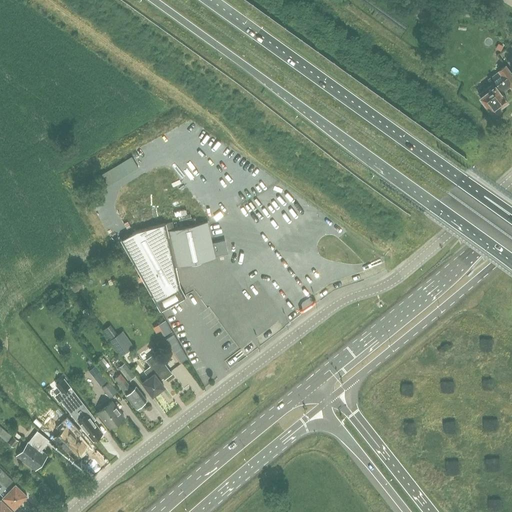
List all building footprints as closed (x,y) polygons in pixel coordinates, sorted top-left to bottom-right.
[(432,21),(434,13),(433,13),(435,6),(425,4),(422,13),(421,13),(420,18),(432,21)] [(492,113),(493,112),(495,114),(500,110),(499,108),(500,107),(499,106),(506,100),(501,94),(499,92),(509,85),(510,87),(511,85),(511,76),(504,66),(498,71),(498,72),(487,80),(492,87),(479,96),(492,113)] [(235,187),(260,229),(287,212),(262,170),(235,187)] [(227,172),(222,188),(228,190),(232,174),(227,172)] [(240,212),(227,220),(251,259),(258,255),(237,220),(242,217),(240,212)] [(299,219),(289,225),(290,227),(283,231),(295,253),(313,243),(299,219)] [(175,267),(215,258),(208,226),(207,222),(174,229),(172,221),(164,223),(137,231),(120,240),(160,311),(186,297),(180,286),(175,267)] [(317,238),(321,251),(332,247),(328,235),(317,238)] [(165,310),(161,312),(165,320),(170,318),(165,310)] [(121,356),(130,349),(133,347),(121,331),(109,341),(121,356)] [(177,341),(173,334),(166,339),(170,345),(177,341)] [(155,395),(158,392),(157,391),(164,386),(157,378),(166,372),(162,367),(152,355),(146,360),(151,366),(145,371),(150,377),(143,382),(152,395),(154,394),(155,395)] [(103,358),(98,362),(104,369),(109,366),(103,358)] [(129,380),(135,376),(125,362),(119,367),(129,380)] [(100,371),(93,376),(100,386),(107,380),(100,371)] [(132,389),(120,374),(115,377),(127,393),(125,395),(135,408),(146,400),(136,386),(132,389)] [(69,385),(64,378),(60,381),(65,388),(69,385)] [(110,397),(117,391),(109,381),(101,387),(110,397)] [(77,414),(85,409),(76,395),(68,401),(77,414)] [(110,428),(124,417),(111,401),(97,412),(110,428)] [(88,424),(81,416),(77,419),(94,440),(97,437),(98,439),(102,435),(101,434),(102,433),(93,421),(88,424)] [(0,436),(6,442),(11,435),(0,425),(0,436)] [(63,442),(71,452),(77,447),(72,441),(78,437),(70,427),(62,434),(66,439),(63,442)] [(29,441),(16,456),(34,470),(46,454),(38,448),(40,445),(42,446),(47,439),(37,431),(29,441)] [(14,447),(18,441),(13,436),(8,443),(14,447)] [(15,484),(0,469),(0,481),(20,501),(27,494),(15,483),(15,484)] [(20,501),(0,481),(0,489),(0,490),(1,489),(5,493),(3,496),(14,507),(20,501)] [(0,498),(0,510),(1,511),(9,511),(12,510),(0,499),(0,498)]
